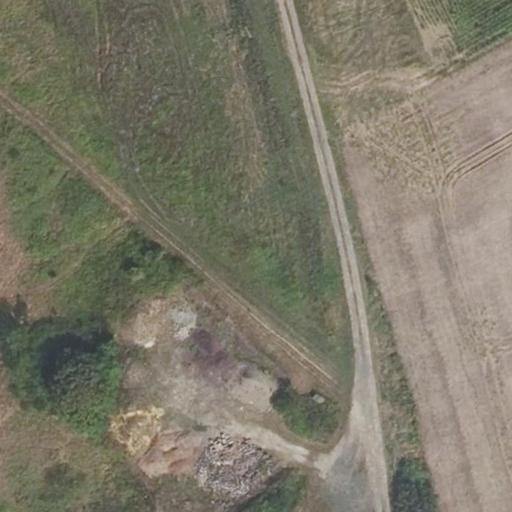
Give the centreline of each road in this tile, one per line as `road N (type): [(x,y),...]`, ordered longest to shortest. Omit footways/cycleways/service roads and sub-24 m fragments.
road 1 (track): [(285,0),(323,141),(360,338),(381,511)]
road 2 (track): [(0,95),(365,415)]
